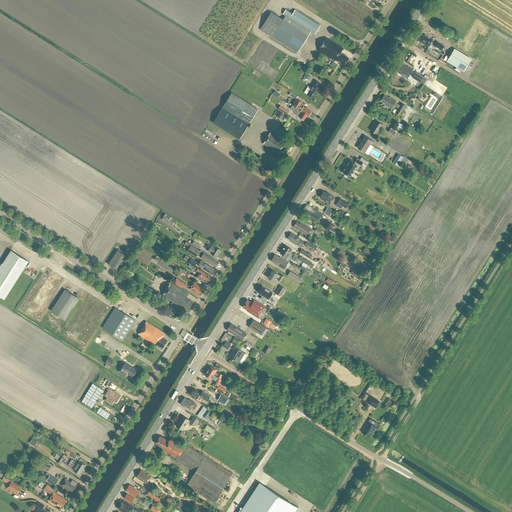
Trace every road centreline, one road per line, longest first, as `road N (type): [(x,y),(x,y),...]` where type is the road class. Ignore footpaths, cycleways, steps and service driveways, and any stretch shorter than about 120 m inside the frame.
road 1 (primary): [(205,349),(426,0)]
road 2 (unclassified): [(182,332),(391,0)]
road 3 (unclassified): [(470,511),(205,349)]
road 4 (track): [(348,511),(511,251)]
road 5 (unclassified): [(182,332),(0,212)]
road 6 (unclassified): [(68,511),(182,332)]
road 7 (primary): [(102,511),(205,349)]
road 8 (track): [(399,41),(511,107)]
